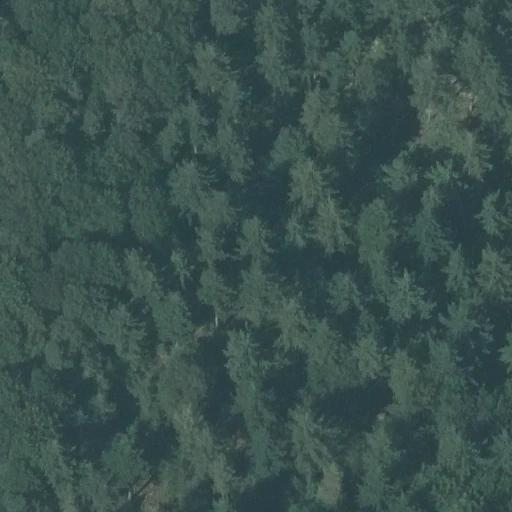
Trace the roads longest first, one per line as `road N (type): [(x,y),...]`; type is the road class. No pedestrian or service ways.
road 1 (track): [(268,511),(436,65)]
road 2 (track): [(511,103),(436,65),(326,33),(262,0)]
